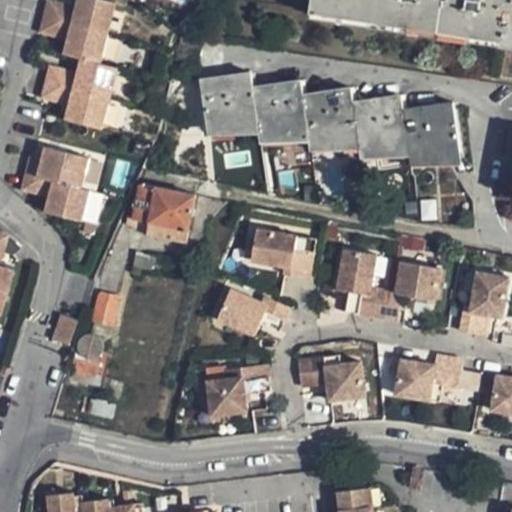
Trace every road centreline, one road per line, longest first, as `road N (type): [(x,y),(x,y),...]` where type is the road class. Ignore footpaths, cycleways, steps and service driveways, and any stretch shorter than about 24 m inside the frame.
road 1 (residential): [(298,454),(166,465),(21,428),(6,511)]
road 2 (residential): [(511,353),(347,326),(293,335),(280,359),(298,454)]
road 3 (residential): [(511,87),(402,51),(191,23)]
road 4 (residential): [(511,468),(407,453),(298,454)]
